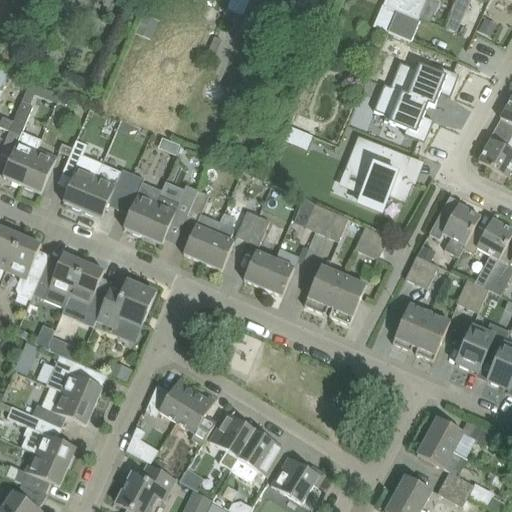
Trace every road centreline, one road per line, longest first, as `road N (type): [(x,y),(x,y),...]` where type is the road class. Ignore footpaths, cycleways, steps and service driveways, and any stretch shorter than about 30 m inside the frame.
road 1 (residential): [(421,387),(184,285)]
road 2 (residential): [(361,471),(159,343)]
road 3 (residential): [(184,285),(0,207)]
road 4 (residential): [(511,59),(452,171),(511,204)]
road 5 (residential): [(81,511),(159,343)]
